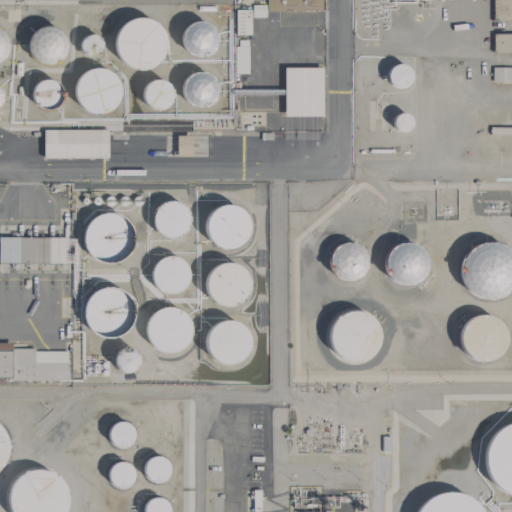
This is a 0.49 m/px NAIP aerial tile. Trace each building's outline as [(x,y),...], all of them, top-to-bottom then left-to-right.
[(321,11),(320,0),(265,0),(266,12),(321,11)] [(511,0),(492,0),(493,21),(511,20),(511,0)] [(265,5),(251,6),(251,18),(265,17),(265,5)] [(250,35),(250,10),(234,10),(235,36),(250,35)] [(112,59),(118,66),(126,70),(135,72),(143,70),(151,66),(157,59),(160,50),(160,41),(157,33),(151,26),(144,22),(137,20),(129,20),(121,23),(115,28),(111,34),(108,42),(109,51),(112,59)] [(196,60),(202,60),(208,57),(213,53),(216,47),(217,40),(216,34),(213,28),(208,24),(202,22),(195,22),(190,24),(185,27),(181,32),(179,37),(179,43),(181,49),(184,54),(189,58),(196,60)] [(44,66),(51,66),(57,65),(62,61),(66,56),(68,51),(68,44),(66,38),(62,33),(57,30),(51,28),(45,29),(39,31),(35,35),(32,41),(30,47),(31,53),(34,58),(39,63),(44,66)] [(0,65),(3,63),(7,58),(8,51),(8,44),(5,38),(0,33),(0,65)] [(493,53),(511,53),(511,34),(493,34),(493,53)] [(96,58),(99,55),(102,52),(103,49),(103,45),(102,41),(99,38),(96,36),(92,35),(88,35),(85,37),(82,39),(80,43),(79,47),(80,51),(82,54),(85,57),(88,58),(92,59),(96,58)] [(386,70),(384,74),(384,79),(385,83),(387,87),(391,89),(395,91),(400,91),(404,89),(407,86),(409,82),(410,78),(409,74),(408,71),(405,68),(401,66),(397,65),(393,65),(389,67),(386,70)] [(87,109),(94,112),(102,111),(109,109),(115,104),(119,97),(120,89),(119,82),(115,75),(109,70),(102,67),(95,67),(88,68),(83,72),(78,78),(75,84),(75,91),(77,98),(81,104),(87,109)] [(321,117),(322,68),(283,68),(283,117),(321,117)] [(491,83),(511,83),(511,68),(492,68),(491,83)] [(196,108),(202,108),(208,107),(213,103),(217,98),(219,92),(218,85),(216,80),(211,75),(206,72),(200,71),(194,72),(189,75),(185,79),(182,85),(181,91),(183,96),(185,102),(190,106),(196,108)] [(44,108),(49,108),(54,107),(58,104),(60,99),(61,95),(60,90),(58,85),(55,82),(50,80),(46,80),(41,81),(37,83),(34,87),(33,91),(32,95),(33,100),(36,104),(40,107),(44,108)] [(150,109),(155,111),(160,111),(165,109),(169,106),(171,102),(173,97),(172,92),(170,87),(166,84),(162,82),(157,81),(152,82),(148,85),(145,88),(143,92),(143,97),(144,101),(146,106),(150,109)] [(408,117),(411,120),(412,123),(412,126),(411,129),(409,132),(406,134),(402,135),(399,134),(396,133),(394,131),(392,128),(392,125),(392,121),(394,118),(396,116),(399,115),(402,114),(406,115),(408,117)] [(106,159),(107,131),(43,130),(42,158),(106,159)] [(190,157),(190,136),(176,136),(176,157),(190,157)] [(169,241),(175,240),(181,238),(186,233),(189,228),(190,222),(188,215),(185,210),(181,206),(175,203),(168,203),(162,205),(157,208),(154,213),(152,219),(152,225),(154,231),(158,236),(163,239),(169,241)] [(219,250),(226,251),(234,251),(241,248),(246,242),(250,236),(251,228),(249,221),(245,214),(240,209),(233,207),(225,206),(218,208),(212,213),(208,219),(205,226),(206,233),(208,240),(213,246),(219,250)] [(105,266),(114,267),(123,264),(130,259),(135,251),(137,243),(137,234),(133,226),(127,219),(119,215),(111,213),(102,215),(94,219),(88,225),(85,233),(84,242),(86,250),(90,257),(97,263),(105,266)] [(0,263),(64,264),(64,238),(0,237),(0,263)] [(353,278),(347,280),(340,279),(334,276),(330,272),(327,266),(327,259),(328,253),(332,248),(337,244),(343,242),(349,242),(354,244),(359,248),(362,252),(364,258),(364,264),(362,270),(358,275),(353,278)] [(479,298),(489,301),(498,299),(507,295),(511,290),(511,252),(504,245),(495,242),(486,242),(477,245),(469,250),(464,258),(461,267),(461,277),(464,286),(471,293),(479,298)] [(396,285),(402,287),(409,287),(416,285),(421,280),(425,274),(426,267),(425,260),(422,254),(417,249),(410,247),(404,246),(397,248),(392,251),(387,256),(385,262),(384,269),(386,275),(390,281),(396,285)] [(163,291),(169,293),(174,292),(180,290),(184,285),(186,280),(187,274),(186,269),(183,264),(178,260),(173,258),(167,258),(162,260),(157,263),(154,268),(152,273),(153,278),(154,284),(158,288),(163,291)] [(229,308),(237,307),(244,304),(249,298),(252,291),(253,284),(251,276),(246,270),(240,266),(233,264),(226,264),(220,267),(214,271),(211,277),(209,283),(209,290),(211,296),(215,302),(222,306),(229,308)] [(100,339),(109,341),(118,339),(126,334),(132,327),(135,319),(135,310),(132,301),(126,294),(119,289),(110,287),(101,288),(94,292),(88,297),(84,304),(82,312),(83,320),(86,328),(92,334),(100,339)] [(158,354),(166,356),(174,355),(181,352),(186,346),(190,339),(191,331),(189,323),(185,316),(178,312),(171,309),(163,309),(157,312),(151,316),(146,322),(144,329),(144,336),(147,343),(151,350),(158,354)] [(343,361),(352,363),(361,363),(369,360),(376,354),(380,346),(382,337),(380,328),(375,320),(368,315),(360,311),(352,311),(344,313),(337,318),(332,324),(329,332),(329,340),(331,348),(336,355),(343,361)] [(473,359),(480,361),(487,361),(494,358),(500,353),(503,346),(505,339),(503,332),(500,325),(494,320),(487,317),(480,317),(473,319),(468,323),(463,328),(461,335),(461,341),(462,348),(466,354),(473,359)] [(237,363),(229,366),(222,366),(214,363),(208,358),(204,351),(202,344),(203,336),(207,329),(213,323),(220,320),(227,320),(234,322),(240,325),(245,331),(248,337),(249,344),(247,351),(243,358),(237,363)] [(67,351),(11,351),(11,344),(0,343),(0,380),(67,380),(67,351)] [(134,370),(130,372),(126,374),(122,374),(118,372),(114,370),(112,366),(111,362),(111,357),(113,353),(116,350),(120,348),(124,348),(128,348),(132,350),(135,354),(137,357),(137,362),(136,366),(134,370)] [(130,426),(133,429),(136,434),(136,438),(135,443),(132,447),(128,450),(124,452),(119,452),(114,450),(110,447),(108,443),(107,439),(107,434),(109,430),(112,426),(116,424),(121,423),(125,424),(130,426)] [(509,498),(511,498),(511,425),(504,428),(494,436),(487,446),(484,458),(485,471),(490,482),(498,492),(509,498)] [(0,473),(7,466),(11,457),(11,447),(9,438),(3,430),(0,427),(0,473)] [(163,460),(167,463),(169,467),(170,472),(169,476),(167,481),(164,484),(160,486),(155,487),(150,486),(146,483),(143,479),(142,475),(142,470),(143,466),(146,462),(150,459),(154,458),(159,458),(163,460)] [(133,478),(132,474),(130,470),(127,467),(123,466),(119,465),(115,466),(112,469),(110,472),(108,476),(108,480),(109,484),(112,487),(115,489),(119,490),(124,490),(127,488),(130,485),(132,482),(133,478)] [(71,511),(72,502),(70,492),(64,483),(56,477),(47,473),(37,473),(28,476),(20,482),(14,490),(11,499),(11,508),(12,511),(71,511)] [(477,511),(469,504),(458,499),(446,498),(435,501),(426,507),(421,511),(477,511)] [(162,501),(166,504),(168,508),(168,511),(142,511),(143,507),(146,504),(149,501),(153,500),(158,500),(162,501)]
